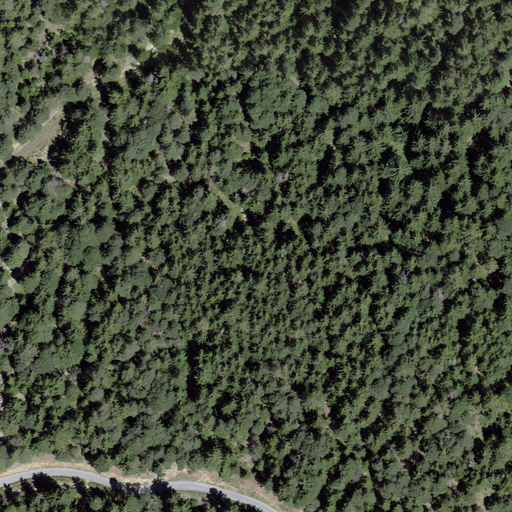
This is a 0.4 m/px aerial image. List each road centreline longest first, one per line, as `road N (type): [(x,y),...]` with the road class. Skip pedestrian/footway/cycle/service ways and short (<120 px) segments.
road 1 (track): [(268,511),(217,490),(136,493),(62,471),(0,482)]
road 2 (track): [(0,172),(146,62),(181,0)]
